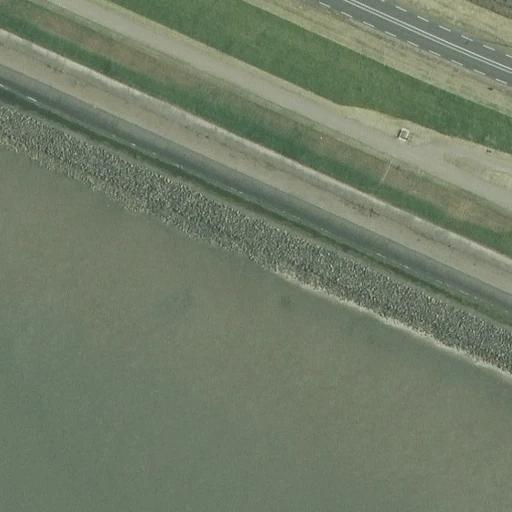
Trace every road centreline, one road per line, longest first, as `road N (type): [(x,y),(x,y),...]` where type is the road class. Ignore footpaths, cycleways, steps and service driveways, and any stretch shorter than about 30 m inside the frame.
road 1 (unclassified): [(511,200),(65,0)]
road 2 (trunk): [(511,69),(351,0)]
